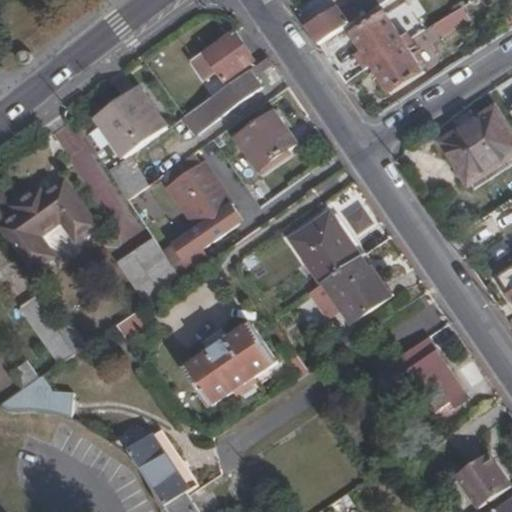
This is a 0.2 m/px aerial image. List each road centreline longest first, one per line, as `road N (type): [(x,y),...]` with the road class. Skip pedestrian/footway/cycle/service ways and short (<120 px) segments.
road 1 (residential): [(361,152),(511,374)]
road 2 (tertiary): [(0,113),(154,0)]
road 3 (residential): [(262,0),(361,152)]
road 4 (residential): [(511,53),(361,152)]
